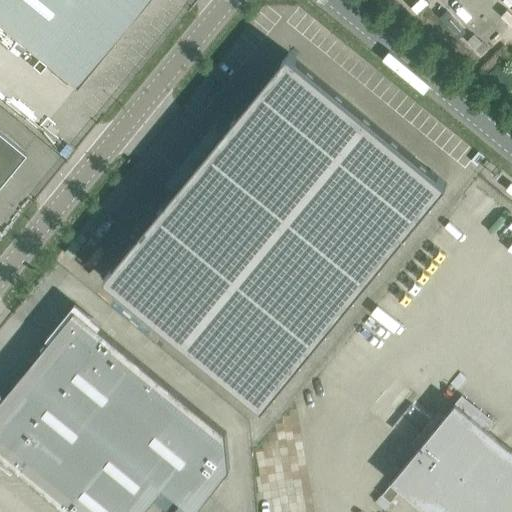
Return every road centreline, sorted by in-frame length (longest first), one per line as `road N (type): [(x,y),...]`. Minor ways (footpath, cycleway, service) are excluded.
road 1 (unclassified): [(230,0),(0,280)]
road 2 (unclassified): [(327,0),(511,158)]
